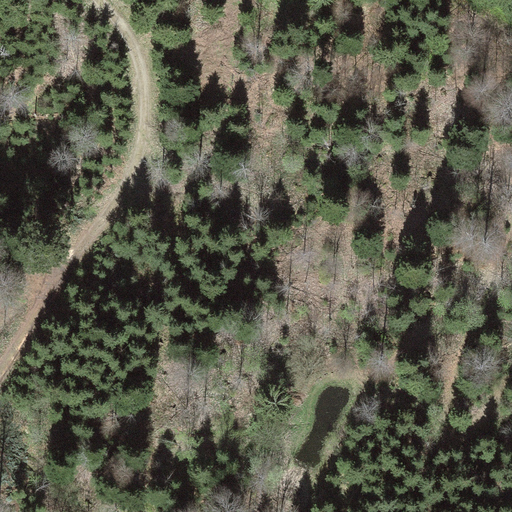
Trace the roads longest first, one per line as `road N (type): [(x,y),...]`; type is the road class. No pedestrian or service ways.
road 1 (track): [(511,233),(474,297),(441,441),(453,449),(470,436),(511,378)]
road 2 (track): [(101,0),(142,61),(146,124),(129,175),(51,282)]
road 3 (track): [(474,297),(354,387)]
